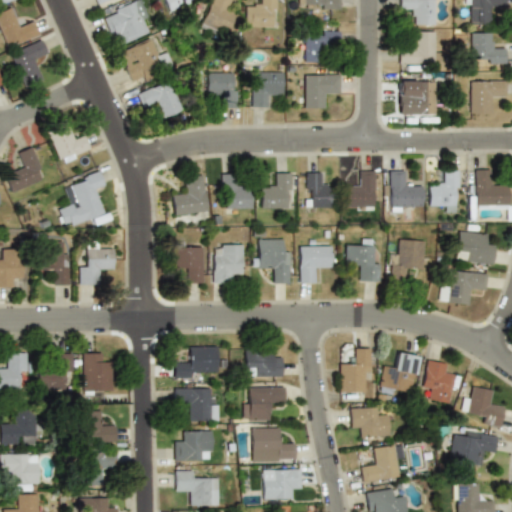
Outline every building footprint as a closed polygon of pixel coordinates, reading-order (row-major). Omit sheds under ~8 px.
[(149,31),(137,0),(134,0),(99,14),(109,38),(117,35),(120,42),(149,31)] [(161,0),(165,10),(185,3),(183,0),(161,0)] [(225,12),(229,0),(207,0),(199,21),(226,33),(234,15),(225,12)] [(274,26),(274,0),(253,0),(253,3),(242,3),(242,26),(274,26)] [(336,9),(336,0),(295,0),(295,9),(336,9)] [(429,0),(394,0),(394,3),(406,3),(406,24),(429,24),(429,0)] [(461,0),(461,24),(489,24),(489,2),(498,2),(498,0),(461,0)] [(19,25),(12,5),(0,9),(0,39),(3,47),(37,35),(31,20),(19,25)] [(300,60),(330,61),(331,32),(300,31),(300,60)] [(393,63),(429,63),(429,31),(404,31),(404,51),(393,51),(393,63)] [(488,32),(464,32),(464,62),(500,62),(500,43),(488,43),(488,32)] [(6,54),(22,86),(42,77),(34,61),(46,55),(38,39),(6,54)] [(170,70),(164,51),(154,54),(149,40),(117,50),(128,83),(170,70)] [(279,71),(249,71),(249,106),(269,106),(269,95),(279,95),(279,71)] [(234,106),(234,72),(204,72),(204,95),(215,95),(215,106),(234,106)] [(300,74),(300,107),(319,107),(319,96),(335,96),(335,74),(300,74)] [(133,93),(138,105),(151,100),(158,119),(180,110),(168,79),(133,93)] [(431,80),(393,80),(393,91),(404,91),(404,114),(431,114),(431,80)] [(464,113),(489,113),(489,100),(500,100),(500,80),(464,80),(464,113)] [(70,137),(63,120),(43,128),(56,162),(86,150),(79,134),(70,137)] [(0,175),(8,193),(39,180),(25,149),(15,153),(20,164),(0,172),(0,175)] [(418,182),(397,182),(397,169),(384,169),(385,210),(418,209),(418,182)] [(454,169),(434,169),(434,181),(424,181),(424,202),(434,202),(434,212),(454,212),(454,169)] [(470,205),(505,205),(505,185),(495,185),(495,179),(482,179),(482,169),(470,169),(470,205)] [(371,170),(349,170),(349,187),(338,187),(339,207),(371,206),(371,170)] [(66,206),(54,210),(60,228),(90,217),(92,223),(103,219),(94,191),(102,188),(97,172),(58,185),(66,206)] [(288,172),(267,172),(267,184),(257,184),(257,207),(288,207),(288,172)] [(301,172),(302,207),(333,206),(332,183),(322,184),(322,172),(301,172)] [(217,173),(218,213),(239,213),(238,205),(248,205),(248,183),(229,183),(229,173),(217,173)] [(204,211),(199,175),(177,178),(179,189),(168,191),(171,215),(204,211)] [(489,265),(491,244),(481,244),(482,233),(454,230),(451,261),(489,265)] [(253,272),(265,272),(265,283),(286,283),(286,249),(275,249),(275,239),(253,239),(253,272)] [(47,285),(64,285),(64,240),(34,240),(34,274),(47,274),(47,285)] [(420,269),(420,240),(396,240),(396,248),(388,248),(387,277),(400,277),(400,269),(420,269)] [(178,283),(199,283),(199,243),(167,243),(167,265),(178,265),(178,283)] [(209,282),(228,282),(228,273),(239,273),(239,244),(209,244),(209,282)] [(295,282),(317,282),(317,266),(328,266),(328,244),(295,244),(295,282)] [(376,282),(377,259),(367,259),(367,245),(342,245),(341,264),(352,265),(351,281),(376,282)] [(75,285),(98,285),(98,272),(110,272),(110,247),(85,247),(85,265),(75,265),(75,285)] [(0,287),(9,287),(9,277),(19,277),(19,248),(0,248),(0,287)] [(483,273),(448,270),(447,281),(436,280),(434,301),(468,304),(470,284),(482,285),(483,273)] [(181,346),(181,358),(170,358),(170,376),(201,376),(201,367),(214,367),(214,346),(181,346)] [(367,347),(346,348),(346,358),(336,358),(336,400),(357,400),(357,391),(367,391),(367,347)] [(241,376),(278,376),(278,357),(270,357),(270,348),(241,348),(241,376)] [(24,351),(3,351),(3,366),(0,366),(0,389),(15,389),(15,378),(24,378),(24,351)] [(99,352),(79,352),(79,393),(108,393),(108,362),(99,362),(99,352)] [(376,386),(409,390),(413,355),(393,352),(391,364),(379,362),(376,386)] [(66,353),(47,353),(47,365),(35,365),(35,389),(66,389),(66,353)] [(442,363),(423,359),(417,386),(428,388),(425,399),(445,403),(451,375),(440,373),(442,363)] [(240,419),(261,419),(261,408),(281,408),(281,386),(240,386),(240,419)] [(205,387),(171,388),(171,399),(182,399),(182,421),(215,420),(215,398),(205,398),(205,387)] [(492,390),(470,387),(469,393),(461,392),(458,409),(477,412),(475,423),(497,426),(501,403),(491,401),(492,390)] [(386,436),(385,415),(374,416),(374,406),(346,407),(347,427),(357,427),(357,437),(386,436)] [(32,432),(32,408),(8,408),(8,420),(0,420),(0,443),(18,443),(18,432),(32,432)] [(112,441),(112,421),(100,421),(100,410),(79,410),(79,441),(112,441)] [(292,463),(292,442),(280,442),(280,426),(248,426),(248,463),(292,463)] [(180,430),(180,441),(171,441),(171,460),(209,460),(209,430),(180,430)] [(444,460),(477,465),(479,455),(490,456),(493,435),(459,430),(458,439),(448,438),(444,460)] [(357,461),(359,482),(396,478),(392,444),(371,446),(372,459),(357,461)] [(113,452),(81,452),(81,485),(101,485),(101,464),(113,464),(113,452)] [(0,473),(7,473),(7,489),(26,489),(26,483),(34,483),(34,453),(0,453),(0,473)] [(259,468),(259,499),(289,499),(289,488),(298,488),(298,468),(259,468)] [(215,480),(193,480),(193,469),(171,470),(171,494),(182,494),(182,505),(215,505),(215,480)] [(452,511),(488,511),(488,498),(478,498),(478,483),(452,483),(452,511)] [(362,491),(364,511),(369,511),(402,511),(401,496),(391,497),(390,488),(362,491)] [(35,511),(35,493),(12,493),(12,505),(0,505),(0,511),(35,511)] [(75,511),(113,511),(113,506),(103,506),(103,496),(75,496),(75,511)]
